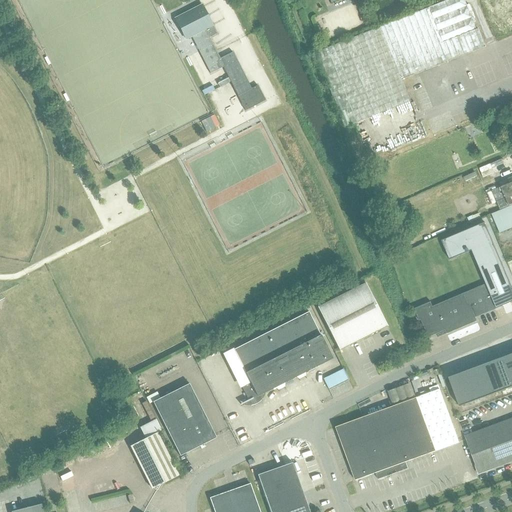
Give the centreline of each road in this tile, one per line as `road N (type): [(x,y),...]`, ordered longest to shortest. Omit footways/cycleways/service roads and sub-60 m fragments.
road 1 (residential): [(308,419),(511,326)]
road 2 (residential): [(190,511),(207,471),(308,419)]
